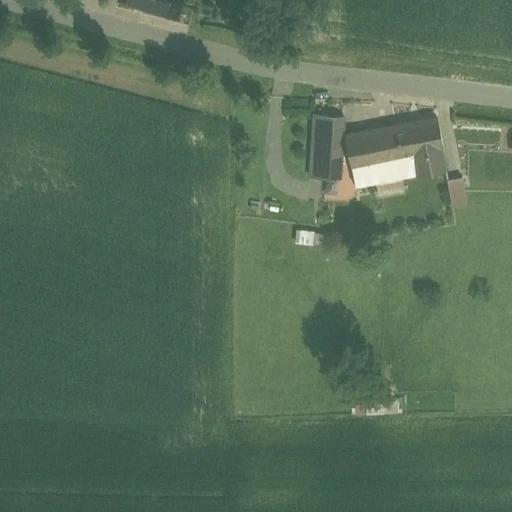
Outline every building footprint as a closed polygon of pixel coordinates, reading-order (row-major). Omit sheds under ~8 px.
[(127,0),(177,16),(182,0),(127,0)] [(345,117),(315,114),(309,174),(339,177),(345,117)] [(437,117),(346,135),(356,185),(377,181),(379,195),(404,191),(401,176),(446,168),(437,117)] [(462,176),(447,179),(452,205),(467,202),(462,176)] [(329,233),(297,229),(296,241),(327,245),(329,233)] [(398,413),(398,401),(355,400),(355,412),(398,413)]
